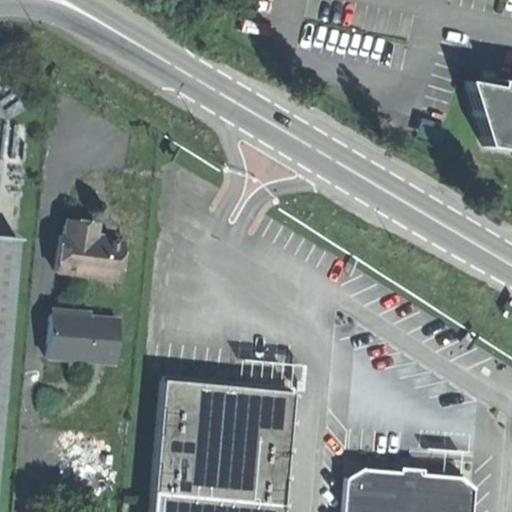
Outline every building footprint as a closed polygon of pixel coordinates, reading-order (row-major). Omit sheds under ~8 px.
[(495,86),(462,81),(483,147),(511,150),(511,83),(496,80),(495,86)] [(54,271),(115,279),(120,242),(94,239),(95,224),(65,220),(63,234),(59,233),(54,271)] [(0,439),(18,240),(0,238),(0,439)] [(49,317),(47,359),(114,363),(116,321),(49,317)] [(278,511),(289,394),(226,388),(159,382),(147,511),(278,511)] [(468,511),(470,488),(453,473),(420,471),(420,468),(395,466),(395,470),(359,468),(342,477),(338,511),(468,511)]
